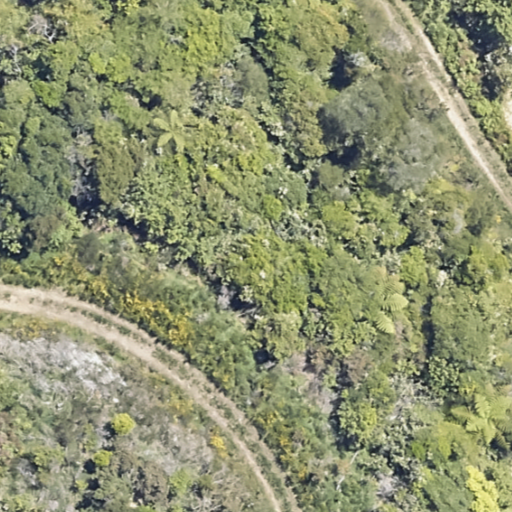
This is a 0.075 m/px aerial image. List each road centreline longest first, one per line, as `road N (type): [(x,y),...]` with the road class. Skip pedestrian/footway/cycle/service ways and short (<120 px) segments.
road 1 (track): [(511,393),(262,0)]
road 2 (track): [(0,293),(251,384),(268,511)]
